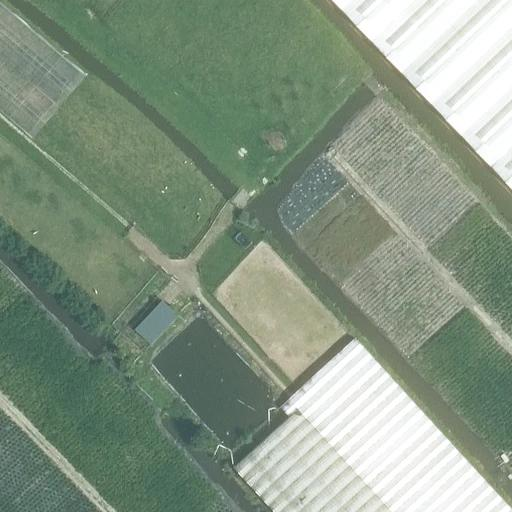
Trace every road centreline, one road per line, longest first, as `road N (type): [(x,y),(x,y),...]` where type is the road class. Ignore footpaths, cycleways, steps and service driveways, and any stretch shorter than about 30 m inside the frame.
road 1 (track): [(404,511),(180,275),(129,232)]
road 2 (track): [(511,347),(340,166)]
road 3 (track): [(110,511),(0,398)]
road 4 (track): [(180,275),(264,177)]
